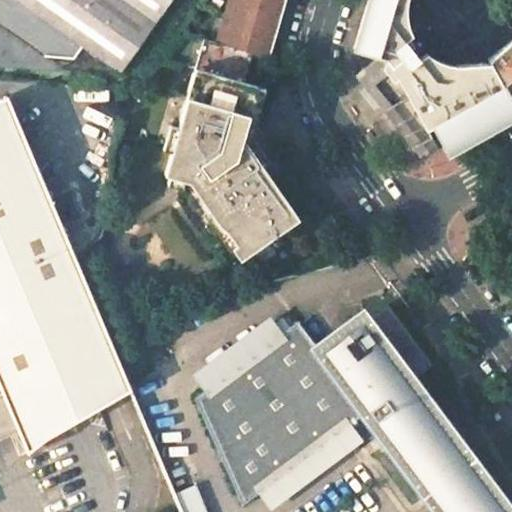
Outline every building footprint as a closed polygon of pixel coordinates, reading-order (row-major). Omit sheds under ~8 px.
[(120,70),(19,0),(0,0),(0,65),(122,76),(120,70)] [(169,0),(19,0),(120,70),(169,0)] [(242,259),(302,217),(242,132),(252,124),(255,115),(247,112),(256,83),(243,79),(250,51),(263,55),(279,0),(228,0),(217,39),(203,36),(164,168),(192,178),(190,186),(242,259)] [(393,113),(426,155),(428,157),(440,151),(427,132),(434,128),(450,151),(511,116),(511,45),(490,64),(476,68),(465,69),(454,68),(441,64),(432,70),(402,33),(409,27),(408,19),(409,5),(409,0),(367,0),(354,45),(388,54),(357,80),(367,94),(378,85),(398,111),(393,113)] [(130,390),(7,96),(0,98),(0,385),(10,410),(28,452),(46,438),(130,390)] [(434,362),(390,302),(323,352),(300,319),(196,395),(244,503),(368,411),(442,511),(511,511),(511,509),(414,376),(434,362)]
